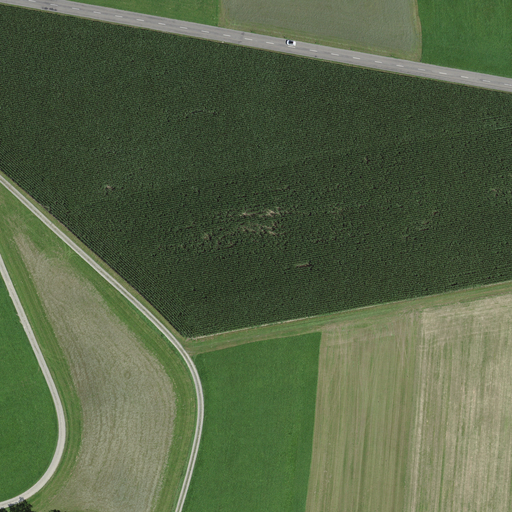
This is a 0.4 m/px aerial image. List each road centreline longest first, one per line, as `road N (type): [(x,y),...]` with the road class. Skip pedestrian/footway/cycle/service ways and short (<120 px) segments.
road 1 (residential): [(511,84),(28,0)]
road 2 (track): [(178,511),(201,412),(195,370),(171,336),(0,181)]
road 3 (track): [(0,250),(67,418),(66,444),(52,471),(32,496),(0,506)]
